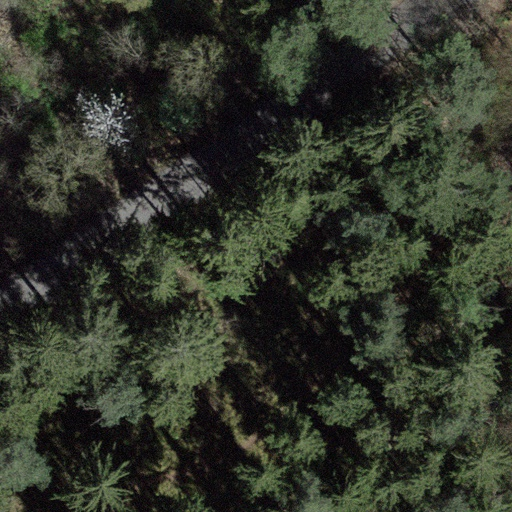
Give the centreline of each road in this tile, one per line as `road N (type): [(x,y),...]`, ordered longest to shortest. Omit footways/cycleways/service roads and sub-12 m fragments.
road 1 (unclassified): [(435,0),(0,293)]
road 2 (track): [(375,42),(511,236)]
